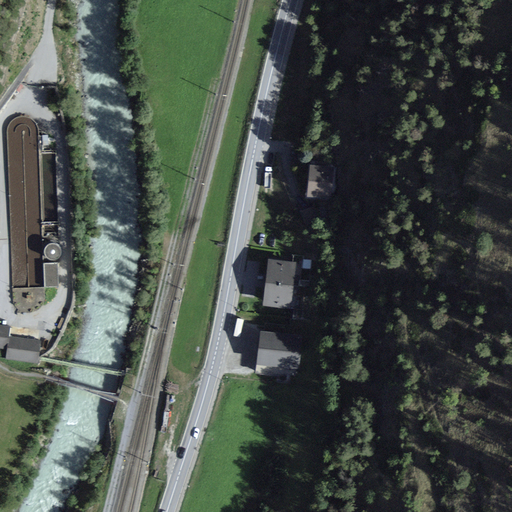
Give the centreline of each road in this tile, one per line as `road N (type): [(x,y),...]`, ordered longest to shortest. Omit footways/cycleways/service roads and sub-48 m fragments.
road 1 (secondary): [(290,0),(214,357),(166,511)]
road 2 (track): [(131,404),(215,80)]
road 3 (residential): [(0,105),(45,42),(52,0)]
